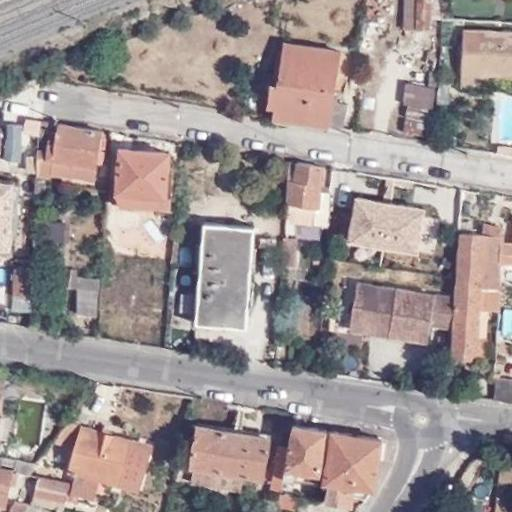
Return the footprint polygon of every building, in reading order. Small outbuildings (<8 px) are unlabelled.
[(429,29),(431,0),(411,0),(409,27),(429,29)] [(461,70),(491,72),(511,73),(511,30),(463,28),(461,70)] [(343,47),(286,38),(285,48),(342,56),(343,47)] [(275,106),(273,116),(339,126),(342,102),(335,100),(342,56),(285,48),(280,81),(272,80),(268,104),(275,106)] [(490,85),(491,72),(461,70),(460,84),(490,85)] [(434,120),(436,85),(410,83),(408,117),(434,120)] [(99,127),(37,117),(37,120),(36,133),(45,133),(45,128),(56,129),(55,137),(48,137),(46,152),(35,150),(35,177),(50,179),(52,170),(53,157),(94,164),(99,127)] [(36,133),(37,120),(25,118),(25,132),(36,133)] [(433,136),(433,124),(409,121),(408,134),(433,136)] [(0,138),(0,157),(10,159),(10,139),(0,138)] [(166,150),(116,146),(113,190),(110,190),(109,201),(163,205),(166,150)] [(91,176),(94,164),(53,157),(52,170),(91,176)] [(294,173),(296,159),(287,157),(286,173),(294,173)] [(326,221),(327,186),(318,186),(320,163),(296,159),(294,173),(286,173),(285,178),(290,178),(286,218),(312,221),(312,220),(326,221)] [(413,178),(369,170),(369,179),(372,179),(365,225),(353,223),(350,240),(402,248),(413,178)] [(461,185),(432,180),(428,207),(459,210),(461,185)] [(0,183),(0,254),(15,254),(14,183),(0,183)] [(254,221),(203,218),(197,321),(248,323),(254,221)] [(321,223),(309,222),(309,234),(321,234),(321,223)] [(462,232),(458,283),(480,284),(491,285),(497,285),(498,285),(499,261),(511,261),(511,241),(500,241),(501,226),(485,224),(485,233),(462,232)] [(298,236),(285,235),(282,265),(297,267),(298,236)] [(14,293),(31,294),(32,266),(14,266),(14,293)] [(78,287),(77,310),(97,312),(100,280),(80,278),(80,268),(69,267),(69,285),(78,287)] [(453,296),(356,282),(351,320),(390,325),(389,335),(427,340),(429,323),(451,326),(453,296)] [(458,283),(454,354),(485,356),(491,285),(480,284),(458,283)] [(134,338),(161,338),(161,308),(134,308),(134,338)] [(390,325),(351,320),(349,329),(389,335),(390,325)] [(511,383),(495,383),(494,397),(511,399),(511,383)] [(0,440),(10,442),(15,413),(1,410),(0,419),(0,440)] [(85,422),(69,417),(54,438),(78,445),(85,424),(85,422)] [(322,474),(328,429),(294,423),(289,445),(281,490),(295,494),(300,470),(322,474)] [(151,443),(85,424),(78,445),(72,467),(78,468),(102,474),(140,485),(151,443)] [(191,476),(241,488),(242,483),(259,486),(260,477),(263,477),(270,439),(198,427),(191,466),(193,466),(191,476)] [(357,488),(371,490),(375,485),(382,438),(331,429),(322,485),(327,486),(324,501),(354,505),(357,488)] [(279,443),(271,488),(281,490),(289,445),(279,443)] [(0,455),(0,501),(6,502),(10,481),(15,483),(19,470),(31,472),(37,462),(0,455)] [(96,496),(102,474),(78,468),(73,490),(96,496)] [(37,491),(65,499),(67,499),(71,482),(40,474),(39,477),(37,491)] [(190,481),(241,489),(241,488),(191,476),(190,481)] [(33,503),(62,509),(65,499),(37,491),(33,503)] [(279,505),(295,507),(297,497),(281,494),(279,505)] [(6,510),(14,511),(23,511),(29,501),(13,498),(6,510)]
